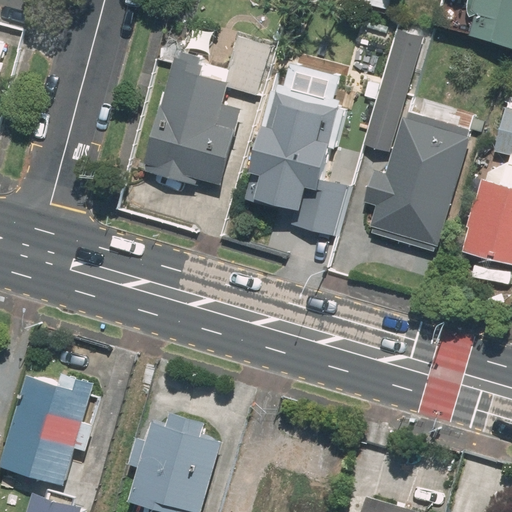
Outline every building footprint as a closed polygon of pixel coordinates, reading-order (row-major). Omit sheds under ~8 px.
[(391,0),(350,0),(389,10),(391,0)] [(511,0),(482,0),(474,36),(511,45),(511,0)] [(431,36),(402,27),(366,146),(395,154),(389,175),(376,172),(368,200),(380,204),(372,231),(440,251),(474,135),(407,115),(431,36)] [(179,47),(142,183),(227,206),(252,113),(259,116),(278,43),(237,32),(229,61),(179,47)] [(0,73),(9,42),(0,39),(0,73)] [(354,182),(326,174),(354,74),(293,57),(250,204),(303,219),(300,229),(338,240),(354,182)] [(491,179),(486,178),(467,253),(511,265),(511,108),(510,108),(491,179)] [(70,380),(39,371),(12,464),(73,481),(102,378),(72,370),(70,380)] [(177,421),(165,418),(160,434),(149,431),(142,454),(135,452),(129,475),(148,480),(142,502),(176,511),(214,511),(235,436),(209,429),(212,417),(180,408),(177,421)] [(397,425),(370,419),(364,443),(391,449),(397,425)] [(331,511),(338,489),(274,460),(260,511),(331,511)] [(88,511),(91,504),(42,491),(36,511),(88,511)] [(439,511),(440,511),(374,493),(368,511),(439,511)]
